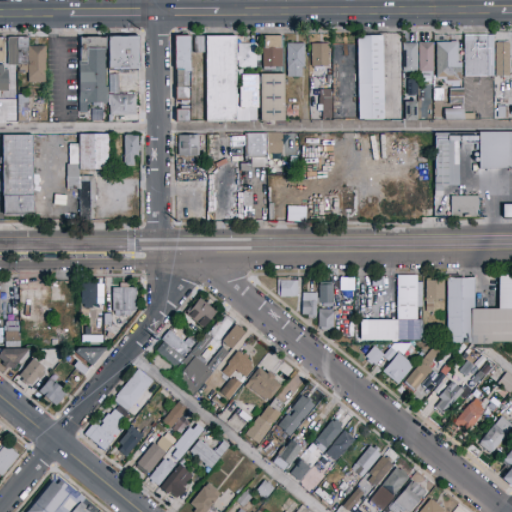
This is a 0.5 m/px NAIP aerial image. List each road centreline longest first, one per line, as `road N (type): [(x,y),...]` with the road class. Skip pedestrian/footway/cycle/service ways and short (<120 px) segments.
road 1 (residential): [(511,127),(0,128)]
road 2 (residential): [(204,245),(248,302),(503,511)]
road 3 (residential): [(204,245),(0,508)]
road 4 (secondary): [(204,245),(511,242)]
road 5 (secondary): [(501,12),(219,15)]
road 6 (residential): [(161,245),(159,0)]
road 7 (secondary): [(0,396),(141,511)]
road 8 (secondary): [(0,246),(161,245)]
